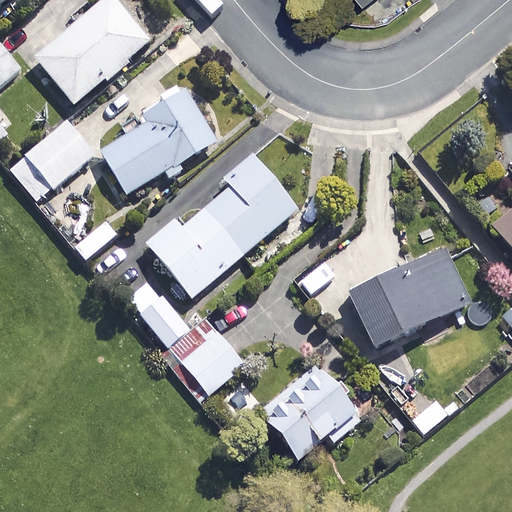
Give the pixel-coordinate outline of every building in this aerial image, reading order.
[(0,0),(0,14),(18,0),(0,0)] [(152,51),(113,4),(37,66),(76,113),(152,51)] [(0,94),(22,76),(0,48),(0,94)] [(218,140),(185,87),(180,91),(176,85),(160,95),(164,101),(142,114),(147,121),(99,150),(127,195),(165,171),(169,178),(183,169),(180,163),(218,140)] [(95,153),(67,120),(10,168),(37,201),(95,153)] [(0,146),(9,140),(0,127),(0,146)] [(300,217),(256,164),(227,189),(233,196),(189,234),(182,225),(149,253),(194,306),(300,217)] [(511,220),(494,235),(511,256),(511,220)] [(119,241),(105,226),(75,254),(89,269),(119,241)] [(472,313),(446,262),(353,310),(379,361),(472,313)] [(191,337),(151,288),(129,305),(169,355),(191,337)] [(511,314),(502,323),(511,335),(511,314)] [(246,372),(218,340),(183,370),(211,402),(246,372)] [(302,473),(362,425),(319,371),(258,419),(302,473)]
